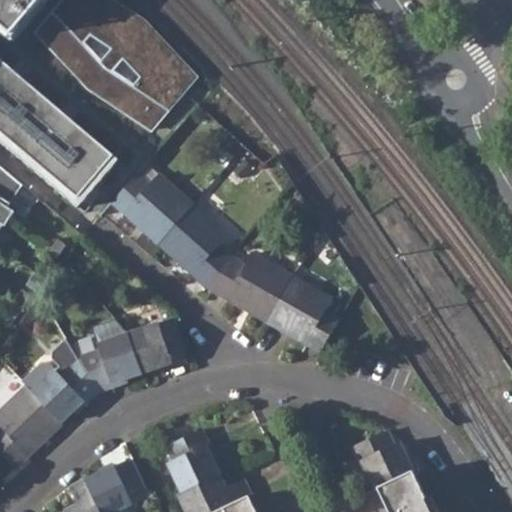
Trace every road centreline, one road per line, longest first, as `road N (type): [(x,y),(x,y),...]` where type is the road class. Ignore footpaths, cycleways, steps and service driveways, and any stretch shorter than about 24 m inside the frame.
road 1 (residential): [(466,511),(394,419),(267,379),(197,390),(124,416)]
road 2 (residential): [(395,0),(455,77),(511,187)]
road 3 (residential): [(124,416),(56,460),(2,511)]
